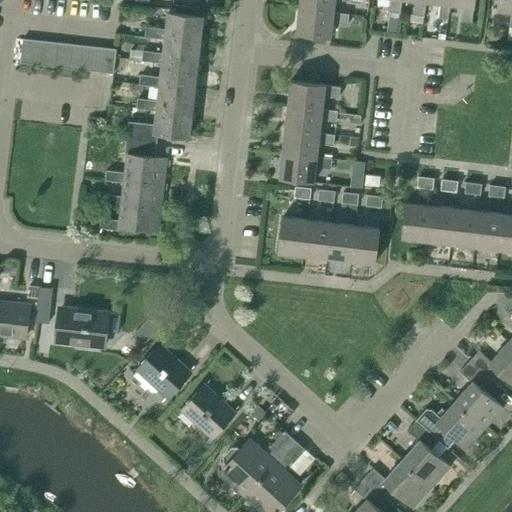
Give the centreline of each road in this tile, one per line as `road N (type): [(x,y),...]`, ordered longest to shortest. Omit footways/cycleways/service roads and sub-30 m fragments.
road 1 (residential): [(448,338),(352,443),(233,338),(216,315),(218,265)]
road 2 (residential): [(400,158),(410,69),(242,52)]
road 3 (residential): [(218,265),(23,247),(0,221)]
road 4 (residential): [(218,265),(242,52)]
